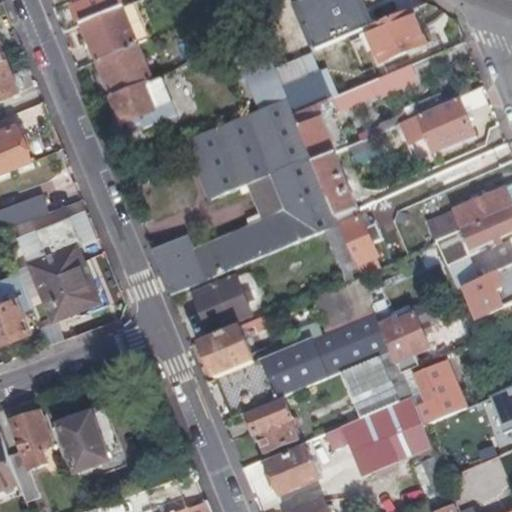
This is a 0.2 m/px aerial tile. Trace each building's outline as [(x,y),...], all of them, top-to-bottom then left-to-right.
[(86,28),(126,12),(128,11),(123,0),(106,0),(78,11),(86,28)] [(123,0),(128,11),(138,7),(134,0),(123,0)] [(377,29),(408,16),(402,0),(400,0),(371,12),(377,29)] [(100,65),(141,48),(126,12),(86,28),(100,65)] [(367,33),(370,32),(377,29),(371,12),(360,16),(367,33)] [(429,49),(415,14),(408,16),(377,29),(370,32),(384,67),(429,49)] [(0,65),(12,61),(0,30),(0,65)] [(157,84),(141,48),(100,65),(116,101),(157,84)] [(0,102),(24,93),(12,61),(0,65),(0,102)] [(268,111),(291,102),(277,69),(275,63),(252,73),(268,111)] [(395,97),(421,87),(413,69),(388,80),(395,97)] [(307,93),(300,79),(287,85),(293,99),(307,93)] [(182,119),(167,80),(157,84),(116,101),(127,127),(133,124),(135,130),(147,125),(150,132),(182,119)] [(344,228),(341,221),(318,165),(298,117),(291,102),(268,111),(191,144),(216,203),(247,191),(247,189),(274,177),(291,217),(199,256),(193,241),(158,256),(176,299),(330,234),(344,228)] [(479,138),(463,102),(422,120),(429,136),(438,156),(479,138)] [(318,165),(339,156),(319,108),(298,117),(318,165)] [(19,128),(15,118),(0,123),(0,178),(36,164),(21,127),(19,128)] [(429,136),(422,120),(417,122),(422,134),(424,138),(429,136)] [(422,134),(417,122),(404,128),(409,139),(422,134)] [(376,140),(351,150),(358,159),(380,149),(376,140)] [(341,221),(362,212),(339,156),(318,165),(341,221)] [(441,244),(511,213),(511,196),(510,192),(433,225),(441,244)] [(11,232),(54,216),(48,198),(4,214),(11,232)] [(477,257),(475,252),(511,235),(511,213),(441,244),(451,268),(477,257)] [(87,247),(76,220),(43,233),(53,259),(35,266),(58,322),(104,303),(82,249),(87,247)] [(363,220),(344,228),(358,261),(361,268),(380,260),(363,220)] [(358,261),(344,228),(330,234),(343,267),(358,261)] [(361,268),(365,278),(384,270),(380,260),(361,268)] [(482,322),(511,309),(511,270),(468,289),(482,322)] [(330,336),(380,316),(371,292),(365,278),(316,299),(330,336)] [(247,296),(240,280),(199,297),(206,314),(201,316),(204,324),(209,322),(215,336),(256,318),(251,305),(256,303),(252,294),(247,296)] [(0,338),(3,348),(36,336),(22,299),(0,307),(0,338)] [(419,317),(417,312),(397,321),(401,330),(404,329),(402,324),(419,317)] [(397,355),(385,326),(380,316),(330,336),(272,361),(288,400),(346,375),(397,355)] [(401,330),(397,321),(385,326),(397,355),(406,377),(424,369),(419,358),(435,352),(420,316),(419,317),(402,324),(404,329),(401,330)] [(275,329),(270,318),(257,324),(262,335),(275,329)] [(243,329),(205,345),(221,382),(259,366),(243,329)] [(284,346),(287,353),(294,351),(291,342),(284,346)] [(271,360),(287,353),(284,346),(269,352),(271,360)] [(415,399),(406,377),(397,355),(346,375),(365,421),(415,399)] [(238,421),(288,400),(272,361),(259,366),(221,382),(238,421)] [(427,429),(469,411),(451,365),(421,376),(432,405),(419,410),(422,417),(427,429)] [(419,410),(415,399),(365,421),(330,436),(337,453),(389,431),(422,417),(419,410)] [(296,423),(288,404),(252,419),(259,438),(261,437),(269,456),(302,442),(297,431),(303,429),(299,422),(296,423)] [(57,433),(74,478),(83,474),(84,476),(100,470),(98,464),(127,453),(111,412),(57,433)] [(23,485),(29,501),(43,496),(35,475),(53,468),(47,452),(56,448),(44,416),(17,426),(28,457),(14,462),(23,485)] [(429,433),(427,429),(422,417),(389,431),(394,445),(424,433),(429,433)] [(368,480),(436,451),(429,433),(424,433),(394,445),(359,459),(368,480)] [(0,492),(23,485),(14,462),(7,443),(0,445),(0,492)] [(324,483),(311,451),(272,467),(285,499),(324,483)] [(152,492),(199,475),(193,461),(147,478),(152,492)] [(441,507),(455,502),(438,461),(425,467),(441,507)] [(214,511),(211,504),(189,511),(155,511),(149,493),(97,511),(214,511)]
